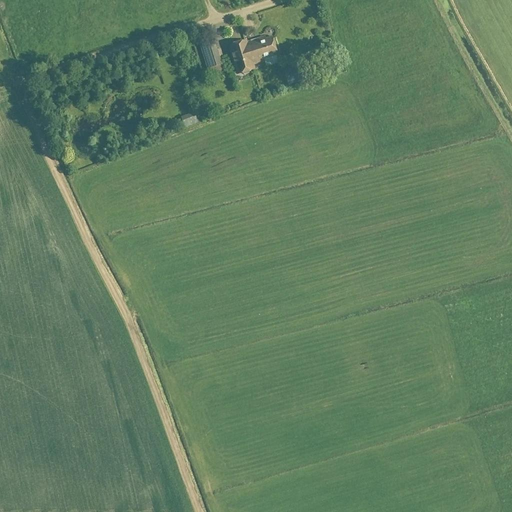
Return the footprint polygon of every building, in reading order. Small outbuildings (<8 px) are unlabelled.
[(248,42),(255,65),(263,62),(263,60),(276,56),(271,38),(265,40),(264,37),(248,42)] [(213,42),(200,46),(208,71),(221,66),(213,42)] [(255,65),(248,42),(244,43),(244,44),(240,45),(239,43),(229,46),(236,73),(241,71),(242,73),(243,75),(248,74),(249,72),(253,70),(251,66),(255,65)] [(283,68),(288,86),(303,81),(298,64),(291,67),(291,66),(283,68)] [(194,114),(180,119),(183,129),(197,125),(194,114)]
